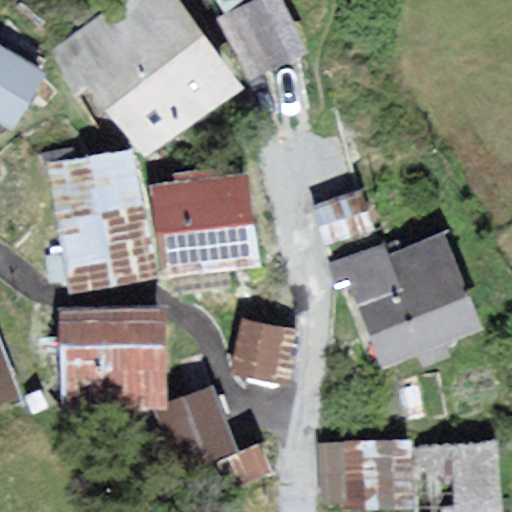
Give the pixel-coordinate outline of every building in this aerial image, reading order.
[(122,0),(62,42),(142,155),(241,86),(180,0),(122,0)] [(205,0),(225,33),(280,0),(205,0)] [(258,94),(307,71),(278,10),(230,32),(258,94)] [(9,41),(0,54),(0,109),(32,129),(65,75),(9,41)] [(137,148),(43,168),(70,294),(164,274),(137,148)] [(285,260),(272,177),(170,193),(183,277),(285,260)] [(340,268),(380,367),(479,328),(439,229),(340,268)] [(288,384),(300,335),(247,322),(235,371),(288,384)] [(55,332),(59,408),(169,402),(165,326),(55,332)] [(13,336),(0,340),(0,407),(34,395),(13,336)] [(401,443),(334,443),(334,506),(402,506),(401,443)] [(488,511),(488,449),(425,449),(425,511),(488,511)]
